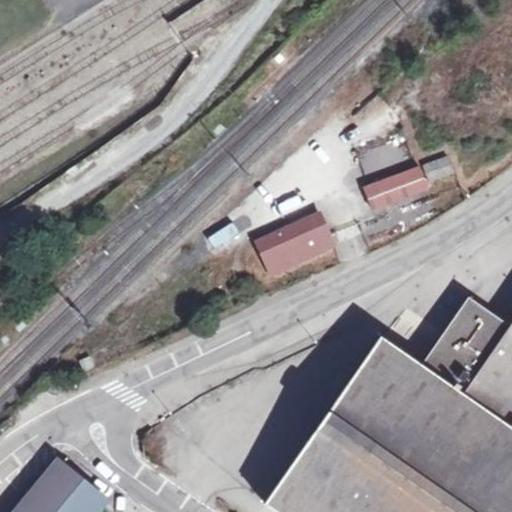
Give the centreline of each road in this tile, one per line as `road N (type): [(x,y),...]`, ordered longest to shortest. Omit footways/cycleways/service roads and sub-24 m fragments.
road 1 (tertiary): [(59,424),(386,271),(511,195)]
road 2 (unclassified): [(186,511),(59,424)]
